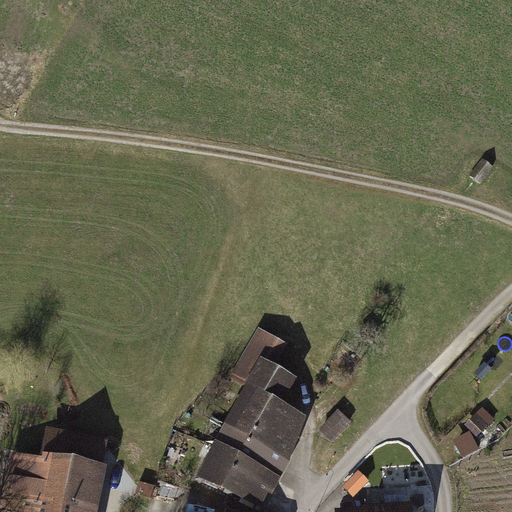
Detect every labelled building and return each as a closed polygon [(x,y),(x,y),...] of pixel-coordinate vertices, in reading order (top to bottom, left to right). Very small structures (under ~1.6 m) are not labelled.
[(491,172),(481,164),(470,179),(480,187),(491,172)] [(242,387),(195,475),(260,509),(268,495),(273,498),(291,463),(286,461),(301,434),(298,432),(305,417),(281,404),(296,377),(276,366),(287,346),(258,331),(231,381),(242,387)] [(447,394),(435,405),(445,415),(456,404),(447,394)] [(353,427),(338,412),(319,430),(333,445),(353,427)] [(482,413),(463,427),(470,435),(478,446),(497,432),(482,413)] [(10,453),(0,505),(0,511),(95,511),(108,444),(44,432),(39,458),(10,453)] [(442,450),(451,467),(481,453),(478,446),(470,435),(442,450)] [(362,475),(346,490),(357,501),(373,486),(362,475)] [(335,511),(334,511),(411,511),(411,503),(360,505),(360,511),(335,511)]
